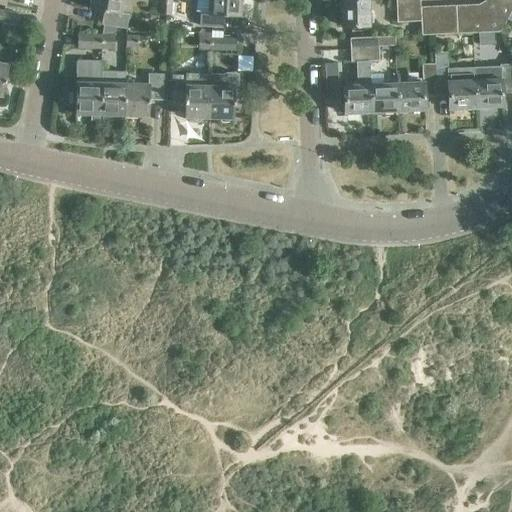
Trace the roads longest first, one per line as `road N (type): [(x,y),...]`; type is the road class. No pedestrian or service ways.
road 1 (tertiary): [(318,220),(29,162)]
road 2 (residential): [(318,220),(305,0)]
road 3 (tertiary): [(318,220),(402,226),(511,197)]
road 4 (residential): [(29,162),(57,0)]
